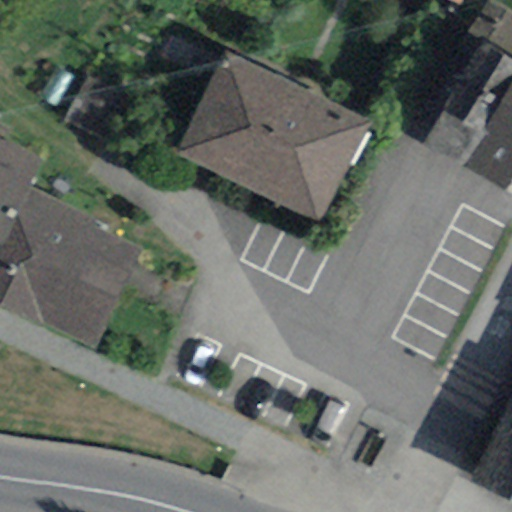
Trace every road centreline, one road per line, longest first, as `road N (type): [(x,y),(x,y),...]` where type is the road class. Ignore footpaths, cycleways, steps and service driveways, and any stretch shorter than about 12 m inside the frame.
road 1 (residential): [(511,295),(404,511)]
road 2 (primary): [(181,511),(0,477)]
